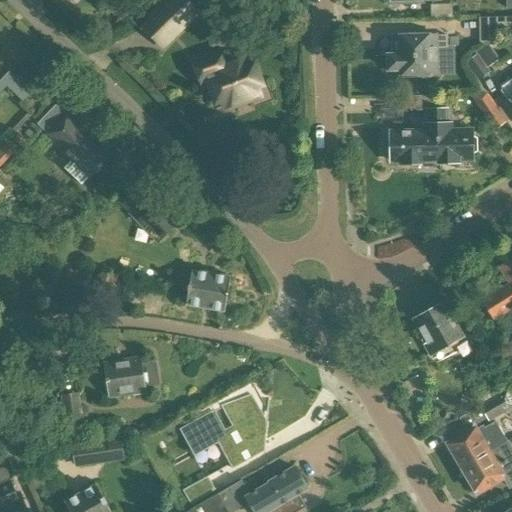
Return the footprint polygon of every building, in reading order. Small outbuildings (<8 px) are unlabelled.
[(162,46),(180,30),(198,13),(185,0),(170,0),(143,26),(162,46)] [(430,5),(430,8),(430,19),(452,19),(452,4),(430,5)] [(511,17),(479,18),(479,20),(479,44),(487,44),(511,26),(511,17)] [(447,47),(447,35),(393,37),(394,55),(387,55),(388,70),(394,70),(394,76),(437,75),(436,48),(447,47)] [(223,66),(218,50),(191,59),(201,86),(209,83),(216,102),(220,101),(223,109),(260,95),(257,86),(261,85),(252,67),(248,68),(244,58),(223,66)] [(478,80),(480,79),(490,72),(478,54),(466,62),(478,80)] [(0,81),(0,80),(0,94),(7,87),(24,103),(33,93),(9,71),(0,81)] [(511,77),(501,85),(501,92),(508,103),(511,108),(511,77)] [(506,122),(485,91),(474,97),(496,129),(506,122)] [(410,111),(426,110),(426,125),(424,125),(424,132),(390,133),(390,162),(400,162),(401,165),(420,164),(420,161),(438,160),(437,110),(437,96),(410,96),(410,111)] [(447,110),(437,110),(438,160),(439,160),(439,164),(459,163),(458,160),(473,160),(472,131),(450,131),(450,124),(448,124),(447,110)] [(67,113),(46,135),(72,160),(64,168),(81,185),(89,177),(91,179),(112,157),(67,113)] [(29,130),(25,134),(30,139),(34,135),(29,130)] [(16,133),(4,145),(12,153),(24,141),(16,133)] [(131,212),(143,226),(147,222),(162,238),(176,225),(148,196),(131,212)] [(511,259),(500,267),(509,283),(482,300),(494,320),(511,308),(511,259)] [(231,277),(192,270),(186,305),(225,312),(231,277)] [(104,272),(93,281),(103,294),(114,286),(104,272)] [(429,355),(461,337),(461,336),(469,332),(462,321),(455,325),(442,303),(415,319),(421,329),(416,332),(429,355)] [(102,363),(107,398),(147,392),(142,357),(102,363)] [(511,398),(507,390),(480,405),(489,422),(511,408),(511,398)] [(61,396),(66,432),(85,429),(79,393),(61,396)] [(252,397),(251,395),(222,406),(233,426),(225,430),(214,410),(183,427),(184,429),(185,429),(203,450),(218,441),(233,468),(234,468),(234,467),(263,451),(266,421),(265,420),(252,397)] [(506,440),(495,422),(477,432),(473,425),(446,441),(461,467),(506,440)] [(95,441),(109,439),(107,426),(93,428),(95,441)] [(109,439),(95,441),(75,444),(78,467),(112,462),(112,459),(120,458),(119,445),(111,446),(110,439),(109,439)] [(511,449),(506,440),(461,467),(477,493),(503,477),(509,487),(511,485),(511,449)] [(247,497),(247,498),(255,511),(267,511),(281,504),(285,511),(297,511),(306,507),(298,494),(307,489),(295,467),(268,483),(269,484),(247,497)] [(27,474),(35,492),(45,487),(36,469),(27,474)] [(207,475),(182,489),(189,501),(214,487),(207,475)] [(0,511),(27,511),(20,494),(15,496),(12,489),(13,488),(12,484),(13,483),(11,478),(0,482),(0,511)] [(247,498),(247,497),(238,483),(218,494),(189,511),(190,511),(214,511),(225,506),(227,510),(247,498)] [(111,511),(96,485),(65,502),(69,511),(111,511)]
